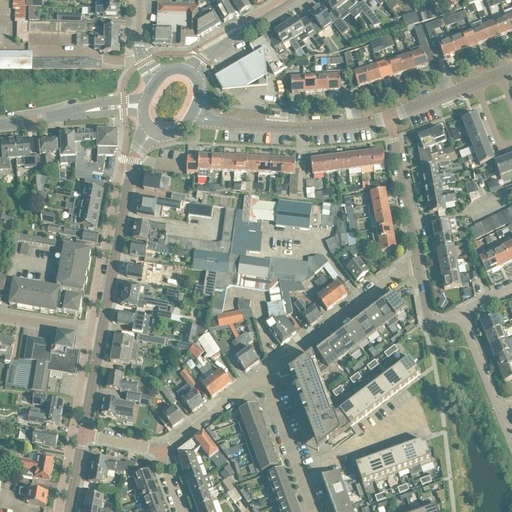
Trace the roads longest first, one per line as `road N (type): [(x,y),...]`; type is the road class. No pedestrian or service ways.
road 1 (unclassified): [(100,333),(132,160),(151,131)]
road 2 (unclassified): [(192,114),(292,128),(390,117)]
road 3 (residential): [(263,375),(417,264)]
road 4 (residential): [(417,264),(390,117)]
road 5 (residential): [(0,124),(144,104)]
road 6 (residential): [(301,480),(418,410)]
road 7 (residential): [(158,450),(263,375)]
road 8 (unclassified): [(190,72),(292,0)]
